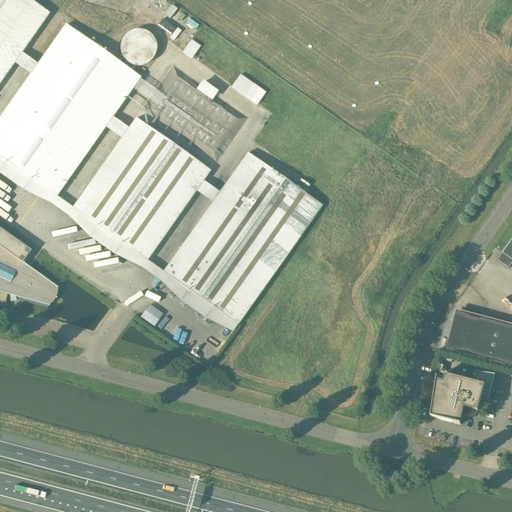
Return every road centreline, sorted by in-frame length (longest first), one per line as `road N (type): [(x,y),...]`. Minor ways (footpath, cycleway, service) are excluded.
road 1 (unclassified): [(394,451),(0,347)]
road 2 (unclassified): [(394,451),(439,301),(511,198)]
road 3 (motorway): [(237,511),(0,448)]
road 4 (motorway): [(0,479),(121,511)]
road 5 (unclassified): [(511,482),(394,451)]
